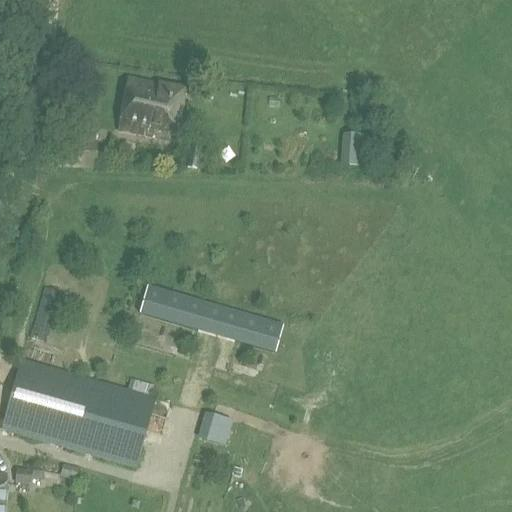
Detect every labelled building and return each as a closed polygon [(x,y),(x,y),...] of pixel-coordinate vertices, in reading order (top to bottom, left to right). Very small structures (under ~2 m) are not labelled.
[(67,75),(68,77),(69,80),(70,82),(73,84),(75,85),(78,85),(81,84),(83,83),(85,82),(87,80),(88,77),(88,74),(88,71),(86,69),(85,67),(83,65),(80,65),(78,64),(75,64),(72,66),(70,68),(68,70),(67,72),(67,75)] [(178,144),(188,91),(130,80),(119,133),(178,144)] [(104,126),(118,128),(123,104),(109,101),(104,126)] [(342,135),(340,165),(367,168),(370,137),(342,135)] [(45,144),(45,168),(97,169),(97,145),(45,144)] [(190,150),(187,168),(200,170),(203,152),(190,150)] [(137,470),(157,401),(23,362),(3,431),(137,470)] [(60,477),(75,482),(79,470),(63,465),(60,477)] [(18,471),(17,485),(31,486),(33,472),(18,471)] [(0,511),(5,511),(9,476),(0,475),(0,511)]
